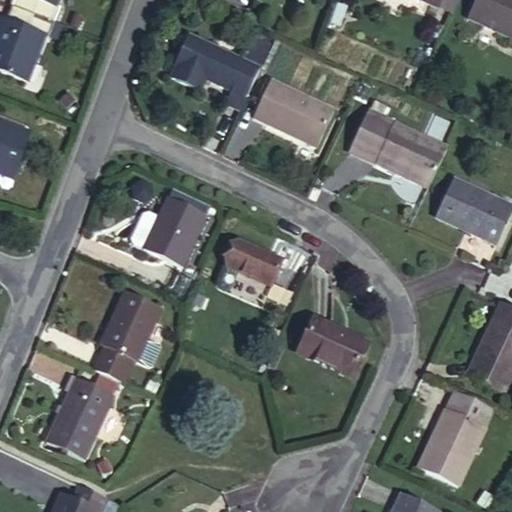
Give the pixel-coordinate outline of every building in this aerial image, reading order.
[(13,0),(10,9),(53,24),(58,10),(53,7),(56,0),(13,0)] [(444,0),(413,0),(439,12),(444,0)] [(461,0),(444,0),(439,12),(453,18),(461,0)] [(511,0),(476,0),(467,21),(511,40),(511,0)] [(53,24),(10,9),(5,23),(2,22),(0,26),(0,75),(25,85),(43,38),(47,40),(53,24)] [(61,28),(53,24),(47,40),(55,42),(61,28)] [(206,82),(245,100),(259,71),(188,38),(174,66),(177,68),(172,81),(199,96),(206,82)] [(271,83),(255,116),(270,122),(267,128),(318,150),(334,114),(271,83)] [(270,122),(255,116),(253,121),(267,128),(270,122)] [(429,188),(446,151),(375,118),(358,156),(429,188)] [(0,158),(10,130),(0,125),(0,158)] [(27,136),(10,130),(0,158),(0,172),(12,177),(27,136)] [(511,217),(511,208),(453,182),(436,220),(498,249),(511,217)] [(181,271),(205,219),(167,201),(158,221),(147,216),(142,218),(131,243),(133,248),(181,271)] [(282,263),(237,243),(225,269),(270,289),(282,263)] [(119,385),(121,386),(131,362),(137,366),(150,371),(154,369),(162,351),(160,347),(148,341),(162,310),(123,294),(109,324),(116,327),(104,350),(94,373),(119,385)] [(503,397),(511,377),(511,310),(500,306),(487,333),(496,337),(474,384),(503,397)] [(369,345),(315,320),(298,356),(352,382),(369,345)] [(98,348),(104,350),(116,327),(109,324),(98,348)] [(496,337),(487,333),(465,380),(474,384),(496,337)] [(94,373),(88,386),(113,397),(119,385),(94,373)] [(88,386),(76,381),(46,446),(83,462),(113,397),(88,386)] [(445,411),(431,439),(438,443),(422,475),(459,490),(486,430),(445,411)] [(438,443),(431,439),(416,472),(422,475),(438,443)] [(100,511),(105,501),(78,488),(72,503),(60,497),(53,511),(100,511)] [(436,511),(402,496),(393,511),(436,511)]
